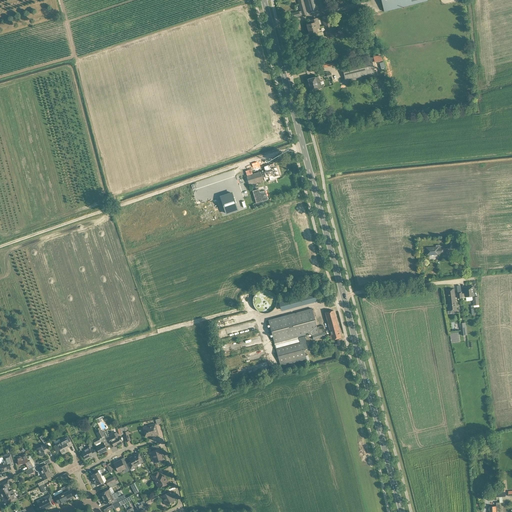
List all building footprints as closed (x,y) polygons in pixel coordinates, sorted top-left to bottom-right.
[(302,16),(307,14),(303,0),(298,0),(301,11),(302,15),(302,16)] [(304,0),(307,13),(319,10),(316,0),(304,0)] [(328,10),(325,0),(317,0),(320,13),(328,11),(328,10)] [(427,0),(380,0),(384,12),(427,1),(427,0)] [(322,17),(327,38),(337,36),(331,15),(322,17)] [(310,35),(315,34),(317,33),(316,29),(319,28),(317,18),(315,19),(310,20),(312,20),(313,23),(307,25),(310,35)] [(366,48),(376,46),(374,38),(365,40),(366,48)] [(371,58),(341,65),(345,80),(375,73),(371,58)] [(311,91),(316,90),(318,89),(321,88),(318,76),(315,77),(308,79),(311,91)] [(265,171),(263,172),(265,178),(270,177),(271,180),(275,179),(274,176),(279,175),(277,167),(275,167),(274,163),(264,166),(265,171)] [(260,171),(246,176),(249,185),(263,180),(260,171)] [(259,189),(252,191),(256,203),(268,199),(266,191),(260,192),(259,189)] [(231,193),(221,197),(226,213),(237,210),(231,193)] [(458,243),(453,243),(453,240),(448,240),(449,246),(449,248),(454,248),(458,248),(458,243)] [(449,246),(440,246),(440,245),(436,245),(436,247),(426,248),(427,250),(427,255),(439,254),(439,253),(445,253),(444,248),(449,248),(449,246)] [(465,287),(466,297),(474,296),(473,286),(465,287)] [(267,289),(265,289),(262,289),(260,290),(258,291),(256,293),(255,294),(253,297),(253,299),(252,301),(253,304),(253,306),(255,308),(256,310),(258,311),(260,312),(262,313),(265,313),(267,313),(269,312),(271,311),(273,310),(275,308),(276,306),(277,304),(277,301),(277,299),(276,297),(275,295),(273,293),(271,291),(269,290),(267,289)] [(448,290),(447,290),(450,311),(451,314),(457,313),(456,310),(457,310),(454,289),(448,290)] [(281,311),(317,301),(315,292),(278,302),(281,311)] [(326,336),(325,332),(326,331),(326,329),(324,330),(323,325),(317,327),(312,308),(268,320),(274,343),(310,333),(311,336),(313,335),(314,339),(326,336)] [(325,312),(331,335),(328,336),(329,340),(330,340),(340,337),(333,310),(325,312)] [(306,349),(308,349),(305,336),(298,337),(299,342),(276,349),(280,364),(280,367),(306,360),(306,357),(304,350),(306,349)] [(158,434),(157,429),(155,423),(143,427),(145,437),(154,434),(154,435),(158,434)] [(103,433),(102,432),(100,427),(95,429),(97,432),(100,438),(101,439),(99,440),(94,443),(96,446),(97,449),(99,454),(103,452),(104,452),(107,450),(105,446),(108,444),(105,438),(104,437),(105,437),(103,433)] [(125,427),(121,428),(123,434),(124,434),(126,442),(130,440),(127,431),(127,432),(125,427)] [(119,439),(118,436),(116,432),(112,434),(112,435),(111,435),(109,436),(105,438),(108,444),(109,445),(112,443),(114,447),(122,443),(119,439)] [(47,443),(47,442),(43,436),(40,438),(44,443),(41,445),(41,446),(37,449),(38,452),(41,456),(45,454),(45,452),(47,451),(50,449),(49,447),(48,445),(47,443)] [(53,446),(54,447),(56,451),(59,449),(62,454),(69,451),(66,446),(68,445),(68,447),(73,445),(68,437),(60,441),(61,442),(53,446)] [(84,449),(82,445),(79,447),(82,453),(81,453),(82,455),(82,456),(83,458),(84,459),(85,460),(87,459),(87,458),(92,456),(93,457),(97,455),(95,450),(93,447),(90,449),(89,447),(84,449)] [(153,451),(152,447),(148,448),(150,452),(151,452),(153,458),(154,463),(156,462),(160,461),(163,460),(161,451),(159,452),(159,449),(153,451)] [(138,466),(137,464),(143,461),(139,453),(129,458),(131,462),(127,463),(129,466),(130,470),(138,466)] [(12,469),(10,465),(13,465),(10,454),(2,456),(4,462),(0,463),(0,467),(1,472),(6,471),(6,470),(8,470),(12,469)] [(28,469),(33,466),(33,467),(36,465),(35,463),(31,457),(28,459),(25,454),(22,456),(16,457),(18,464),(24,463),(25,462),(27,466),(28,469)] [(126,462),(123,463),(121,459),(113,463),(116,468),(118,472),(123,469),(129,466),(127,463),(126,462)] [(47,464),(46,464),(44,461),(40,464),(39,464),(36,465),(33,467),(36,471),(38,471),(38,475),(42,473),(50,469),(47,464)] [(45,479),(48,477),(53,475),(50,469),(42,473),(45,479)] [(102,472),(100,470),(99,470),(98,471),(98,470),(95,472),(95,473),(91,475),(93,478),(91,479),(92,481),(101,477),(102,476),(101,473),(102,472)] [(159,488),(164,485),(168,483),(164,476),(163,477),(161,474),(159,475),(158,472),(152,475),(155,481),(159,488)] [(107,485),(115,481),(118,479),(116,475),(113,477),(106,480),(103,475),(102,476),(101,477),(92,481),(93,483),(95,482),(96,485),(101,483),(101,484),(104,483),(105,482),(107,485)] [(11,486),(8,480),(0,484),(2,488),(0,489),(0,492),(0,493),(0,495),(0,496),(9,492),(7,488),(11,486)] [(72,496),(75,494),(70,485),(65,487),(62,489),(67,501),(73,498),(72,496)] [(67,501),(62,489),(53,494),(54,496),(55,497),(56,499),(58,504),(61,502),(62,503),(67,501)] [(103,499),(112,494),(109,489),(107,490),(106,489),(103,491),(104,492),(100,494),(103,499)] [(15,493),(14,494),(12,490),(9,492),(0,496),(1,498),(2,498),(4,501),(8,499),(10,503),(15,501),(18,499),(15,493)] [(163,499),(166,505),(175,501),(173,497),(171,497),(170,495),(171,495),(169,492),(161,496),(163,499)] [(110,503),(113,502),(112,501),(114,500),(116,499),(117,498),(115,493),(112,494),(103,499),(105,504),(109,502),(110,503)] [(37,501),(39,506),(41,510),(48,507),(49,508),(52,506),(50,502),(53,500),(50,495),(37,501)] [(132,500),(130,496),(126,498),(123,499),(121,500),(123,504),(132,500)] [(148,508),(145,503),(144,500),(140,502),(141,504),(138,506),(140,508),(137,510),(138,511),(145,511),(145,510),(148,508)]
